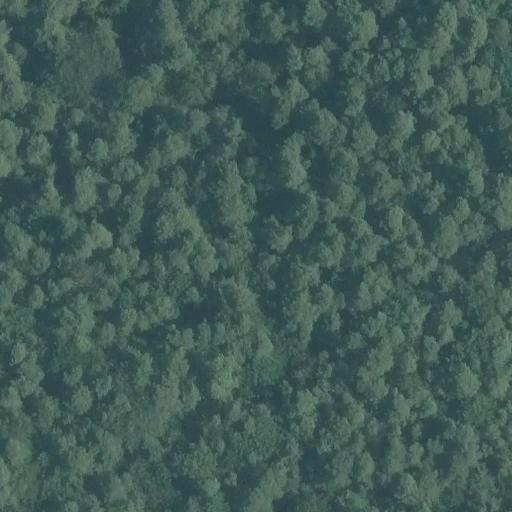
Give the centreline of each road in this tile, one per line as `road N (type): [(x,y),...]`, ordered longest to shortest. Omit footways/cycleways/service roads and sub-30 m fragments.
road 1 (track): [(66,511),(312,376)]
road 2 (track): [(312,376),(511,259)]
road 3 (track): [(312,376),(305,511)]
